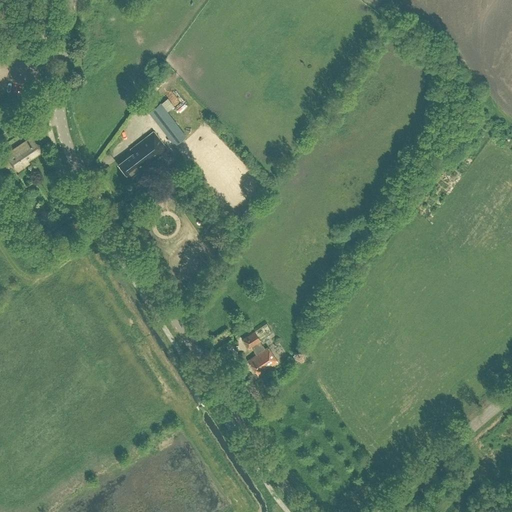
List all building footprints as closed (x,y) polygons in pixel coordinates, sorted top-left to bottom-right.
[(168,89),(163,94),(173,103),(178,98),(168,89)] [(167,99),(149,112),(173,144),(185,135),(167,112),(173,107),(167,99)] [(118,164),(129,178),(167,149),(153,131),(130,149),(133,152),(118,164)] [(28,159),(42,151),(33,137),(7,154),(18,170),(30,162),(28,159)] [(456,151),(434,180),(445,188),(467,159),(456,151)] [(277,361),(267,346),(264,348),(259,340),(272,332),(267,323),(242,339),(248,347),(251,346),(256,354),(248,359),(257,374),(277,361)] [(290,366),(295,358),(289,355),(285,362),(290,366)]
